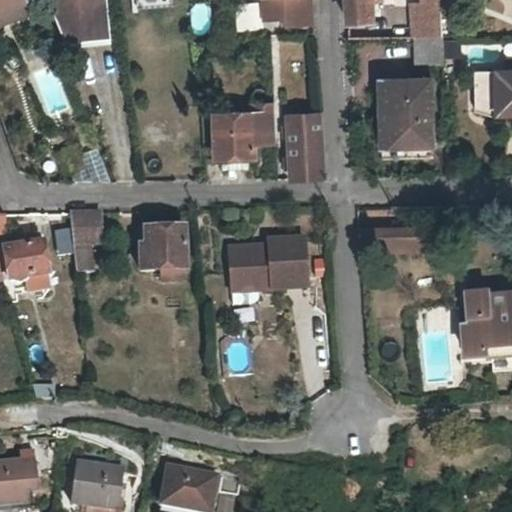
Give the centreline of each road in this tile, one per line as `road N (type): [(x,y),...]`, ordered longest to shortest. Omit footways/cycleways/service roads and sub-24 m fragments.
road 1 (residential): [(343,189),(356,412),(350,426),(309,445),(248,449),(56,413)]
road 2 (residential): [(13,192),(343,189)]
road 3 (residential): [(332,0),(343,189)]
road 4 (residential): [(343,189),(511,185)]
